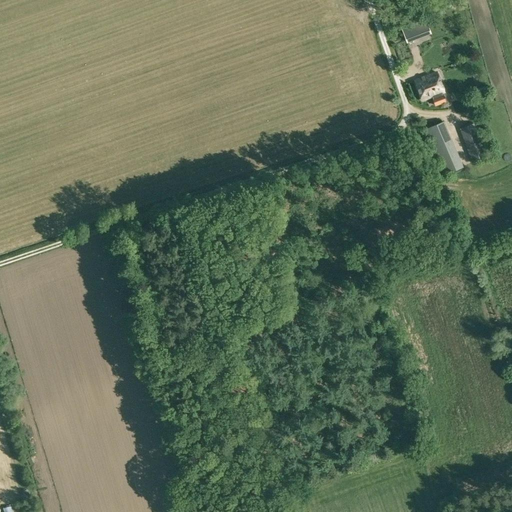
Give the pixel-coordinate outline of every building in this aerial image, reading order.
[(401,28),(407,42),(431,33),(425,19),(401,28)] [(417,80),(425,99),(435,95),(436,98),(446,95),(437,72),(417,80)] [(437,100),(441,110),(451,105),(447,96),(437,100)] [(461,169),(466,167),(448,121),(431,128),(450,177),(462,172),(461,169)] [(460,128),(473,163),(486,158),(474,123),(460,128)]
